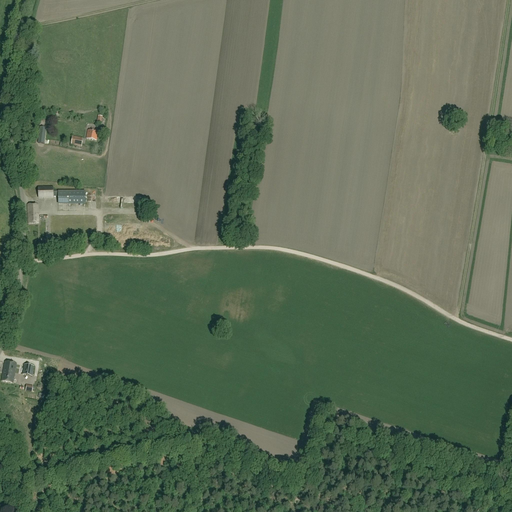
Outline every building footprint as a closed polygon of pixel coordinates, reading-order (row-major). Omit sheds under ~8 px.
[(44,144),(46,128),(40,127),(38,144),(44,144)] [(98,132),(88,130),(86,139),(96,141),(98,132)] [(83,138),(73,137),(71,146),(81,147),(83,138)] [(41,192),(53,192),(53,188),(38,188),(38,196),(41,196),(41,192)] [(85,204),(85,192),(67,192),(67,204),(85,204)] [(38,224),(38,205),(27,205),(28,224),(38,224)] [(70,218),(70,214),(56,215),(57,227),(55,227),(55,232),(57,232),(56,228),(60,227),(60,232),(65,231),(65,230),(74,230),(74,218),(70,218)] [(5,362),(1,382),(13,384),(17,364),(5,362)] [(32,376),(34,367),(24,365),(22,374),(32,376)]
